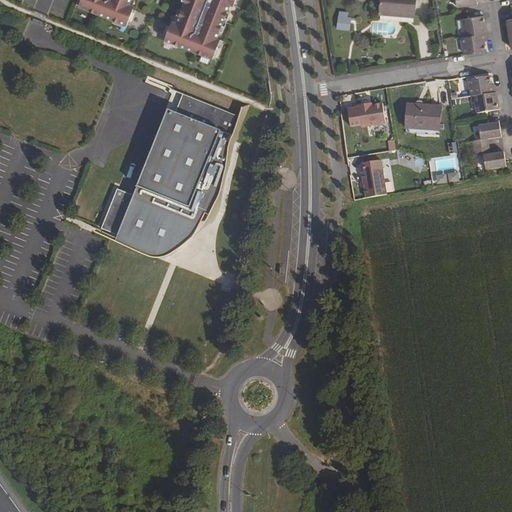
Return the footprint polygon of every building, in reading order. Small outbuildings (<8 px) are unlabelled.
[(81,0),(79,7),(99,15),(99,13),(113,19),(113,20),(127,26),(134,10),(129,8),(130,5),(132,0),(81,0)] [(171,25),(165,41),(180,46),(180,45),(194,51),(194,52),(213,59),(218,47),(215,45),(217,39),(231,5),(232,0),(236,0),(237,0),(236,0),(186,0),(177,23),(176,27),(171,25)] [(416,0),(380,0),(380,14),(415,17),(416,0)] [(336,29),(348,30),(350,12),(337,11),(336,29)] [(480,17),(462,20),(464,29),(461,30),(462,37),(486,34),(483,16),(480,17)] [(486,34),(462,37),(465,55),(486,51),(485,42),(488,41),(486,34)] [(490,76),(469,79),(471,97),(496,93),(495,85),(492,86),(490,76)] [(496,93),(471,97),(473,104),(475,104),(476,114),(498,110),(496,93)] [(176,113),(168,110),(134,196),(117,189),(101,229),(113,234),(167,255),(170,249),(176,251),(188,236),(194,228),(199,219),(205,213),(214,220),(219,210),(222,200),(225,181),(230,162),(234,131),(239,117),(183,94),(177,109),(185,112),(184,116),(176,113)] [(361,128),(386,124),(383,104),(372,105),(369,106),(368,104),(358,106),(358,108),(348,109),(351,127),(361,125),(361,128)] [(441,106),(407,104),(405,128),(440,131),(441,106)] [(500,122),(480,125),(482,140),(474,141),(475,149),(489,147),(488,140),(502,137),(500,122)] [(489,147),(475,149),(477,157),(484,156),(487,170),(507,167),(506,161),(505,152),(491,154),(489,147)] [(360,174),(364,200),(385,197),(380,171),(360,174)] [(450,182),(458,181),(456,172),(448,174),(450,182)] [(69,254),(75,232),(68,230),(62,252),(69,254)]
